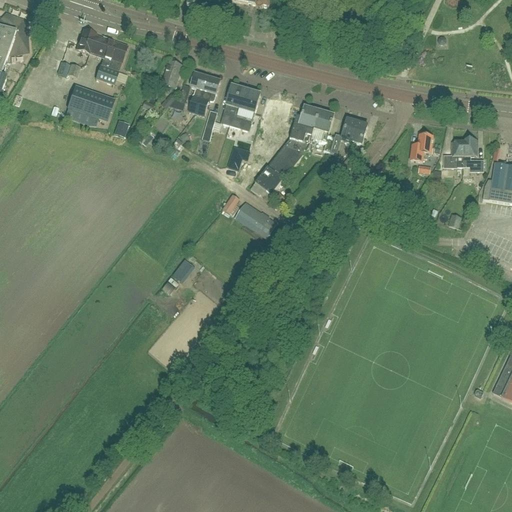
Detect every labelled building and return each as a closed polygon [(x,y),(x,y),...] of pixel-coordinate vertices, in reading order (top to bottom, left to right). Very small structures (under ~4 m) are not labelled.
[(233,0),(233,3),(229,2),(229,3),(269,11),(271,2),(273,2),(273,0),(233,0)] [(196,16),(198,8),(190,6),(188,14),(196,16)] [(8,58),(28,55),(26,24),(6,17),(0,24),(0,95),(6,80),(0,78),(8,58)] [(114,46),(95,40),(96,38),(83,33),(76,53),(103,62),(100,69),(95,82),(114,88),(118,75),(121,66),(127,51),(116,47),(117,46),(114,45),(114,46)] [(57,76),(67,80),(71,68),(61,65),(57,76)] [(175,92),(183,69),(170,65),(163,83),(162,83),(158,92),(170,96),(172,90),(175,92)] [(76,81),(79,71),(71,69),(68,78),(76,81)] [(198,114),(208,81),(195,77),(191,90),(196,92),(194,100),(192,107),(191,111),(198,114)] [(208,81),(198,114),(205,116),(206,111),(208,104),(209,104),(211,105),(212,104),(214,104),(215,102),(221,84),(208,81)] [(186,107),(190,90),(184,88),(179,104),(179,105),(185,107),(186,107)] [(106,125),(114,104),(75,90),(68,111),(64,121),(88,129),(91,119),(106,125)] [(250,135),(261,98),(232,90),(221,127),(250,135)] [(22,100),(16,97),(13,106),(19,108),(22,100)] [(175,103),(176,101),(171,97),(161,108),(166,113),(169,110),(175,103)] [(175,103),(169,110),(183,114),(185,107),(179,105),(179,104),(175,103)] [(155,108),(146,104),(143,109),(151,114),(155,108)] [(309,152),(309,150),(314,132),(319,115),(305,111),(302,121),(297,120),(294,129),(293,128),(288,146),(267,171),(268,171),(255,187),(271,199),(284,184),(309,152)] [(209,145),(213,134),(212,134),(217,116),(210,114),(202,143),(209,145)] [(319,115),(314,132),(325,135),(322,144),(326,146),(324,154),(330,156),(334,141),(328,139),(329,137),(334,119),(319,115)] [(362,148),(368,129),(354,125),(355,124),(346,122),(343,132),(345,132),(342,139),(336,137),(330,156),(337,158),(342,142),(362,148)] [(113,138),(123,141),(127,127),(118,124),(113,138)] [(179,140),(183,147),(190,142),(186,136),(179,140)] [(144,149),(151,142),(147,138),(140,146),(144,149)] [(433,141),(420,139),(418,149),(413,149),(411,164),(423,166),(424,156),(431,157),(433,141)] [(161,148),(178,159),(181,155),(165,143),(161,148)] [(463,162),(463,171),(470,171),(470,176),(484,176),(484,164),(471,164),(471,160),(477,160),(477,144),(462,144),(462,146),(463,146),(463,162)] [(457,171),(463,171),(463,162),(463,146),(462,146),(453,146),(453,159),(444,159),(444,172),(457,172),(457,171)] [(348,174),(359,161),(352,156),(342,169),(348,174)] [(231,159),(228,170),(239,173),(242,162),(231,159)] [(511,169),(507,169),(505,166),(500,165),(498,168),(495,167),(492,184),(488,184),(485,191),(483,203),(511,208),(511,169)] [(430,178),(431,170),(419,169),(418,177),(430,178)] [(442,174),(434,174),(433,183),(441,183),(442,174)] [(233,219),(239,210),(236,209),(240,203),(232,198),(223,213),(233,219)] [(409,213),(415,203),(410,200),(404,210),(409,213)] [(267,242),(276,228),(245,207),(236,221),(267,242)] [(451,223),(449,230),(457,232),(459,225),(451,223)] [(174,278),(182,285),(194,269),(186,263),(174,278)] [(166,284),(161,291),(169,296),(174,289),(166,284)] [(511,356),(493,397),(511,406),(511,356)]
